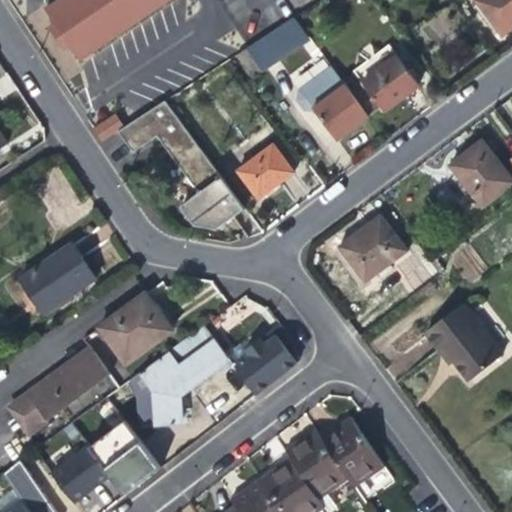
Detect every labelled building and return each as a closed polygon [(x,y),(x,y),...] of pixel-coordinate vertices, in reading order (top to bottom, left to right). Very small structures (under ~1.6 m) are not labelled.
[(164,0),(55,0),(45,7),(55,22),(68,42),(79,57),(164,0)] [(511,0),(476,0),(503,35),(511,27),(511,0)] [(310,38),(293,15),(246,46),(262,69),(310,38)] [(55,22),(49,26),(55,35),(63,46),(68,42),(55,22)] [(370,119),(395,101),(418,84),(397,56),(362,82),(350,92),(368,117),(370,119)] [(316,108),(339,138),(356,126),(368,117),(350,92),(333,69),(301,92),(300,101),(306,107),(315,108),(316,108)] [(244,208),(164,99),(117,130),(123,139),(132,152),(156,134),(198,192),(181,205),(187,214),(194,224),(218,227),(244,208)] [(113,112),(92,126),(100,138),(121,125),(113,112)] [(481,206),(511,182),(511,177),(482,140),(468,151),(449,165),(481,206)] [(236,169),(257,198),(277,184),(294,171),(273,142),(236,169)] [(366,280),(407,249),(381,215),(340,246),(366,280)] [(71,243),(20,277),(45,313),(94,278),(82,260),(71,243)] [(148,293),(146,294),(100,326),(125,364),(173,330),(160,311),(148,293)] [(469,380),(502,354),(463,302),(426,331),(440,349),(444,347),(452,358),(469,380)] [(204,326),(140,373),(150,389),(154,423),(154,425),(185,422),(183,397),(230,361),(218,346),(204,326)] [(246,393),(296,367),(276,330),(234,352),(239,362),(232,366),(246,393)] [(8,402),(27,430),(110,369),(91,342),(8,402)] [(138,424),(154,423),(150,389),(140,373),(129,381),(136,397),(138,424)] [(332,422),(317,433),(349,478),(355,486),(385,466),(347,412),(332,422)] [(118,500),(159,465),(119,418),(50,476),(74,505),(103,481),(118,500)] [(320,499),(349,478),(317,433),(312,426),(298,435),(283,446),(289,455),(320,499)] [(317,511),(326,506),(320,499),(289,455),(273,466),(259,476),(282,511),(317,511)] [(23,502),(29,511),(52,511),(18,463),(3,474),(23,502)] [(240,511),(282,511),(259,476),(246,485),(230,496),(234,503),(240,511)] [(29,511),(23,502),(9,511),(29,511)] [(240,511),(234,503),(222,511),(240,511)]
